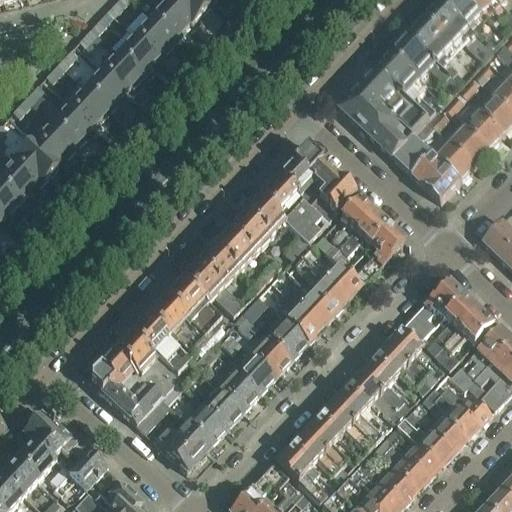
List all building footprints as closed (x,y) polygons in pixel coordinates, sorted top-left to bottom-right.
[(191,31),(212,8),(209,5),(203,0),(169,0),(164,6),(166,7),(189,29),(191,31)] [(463,0),(449,0),(441,9),(468,34),(482,19),(463,0)] [(463,0),(482,19),(489,11),(493,16),(500,9),(492,0),(463,0)] [(492,0),(500,9),(508,2),(506,0),(492,0)] [(166,7),(150,25),(173,46),(189,29),(166,7)] [(116,8),(107,17),(113,23),(121,13),(116,8)] [(441,9),(425,26),(455,53),(462,45),(464,47),(468,43),(471,46),(476,42),(468,34),(441,9)] [(91,34),(97,40),(109,27),(103,21),(91,34)] [(150,25),(133,42),(156,64),(173,46),(150,25)] [(425,26),(410,42),(450,81),(453,83),(462,92),(467,86),(460,80),(452,72),(452,66),(447,62),(455,53),(425,26)] [(85,53),(97,40),(91,34),(79,47),(85,53)] [(133,42),(117,59),(140,81),(156,64),(133,42)] [(410,42),(394,60),(420,85),(431,74),(444,87),(450,81),(410,42)] [(485,50),(476,42),(471,46),(467,50),(485,67),(493,58),(485,50)] [(493,58),(499,52),(491,44),(485,50),(493,58)] [(511,58),(510,57),(504,51),(497,59),(511,73),(511,76),(506,82),(508,84),(511,88),(511,58)] [(58,69),(64,75),(76,62),(70,56),(58,69)] [(123,99),(140,81),(117,59),(100,77),(123,99)] [(378,77),(377,77),(429,127),(437,119),(426,108),(419,101),(427,92),(420,85),(394,60),(378,77)] [(52,88),(64,75),(58,69),(46,82),(52,88)] [(487,71),(475,83),(481,89),(493,76),(487,71)] [(100,77),(84,94),(107,116),(123,99),(100,77)] [(404,103),(377,77),(345,111),(346,119),(394,164),(429,127),(404,103)] [(462,92),(453,83),(447,90),(456,98),(462,92)] [(511,88),(508,84),(503,89),(501,87),(491,98),(493,100),(511,117),(511,88)] [(472,86),(461,99),(467,104),(478,92),(472,86)] [(25,104),(31,110),(43,97),(37,92),(25,104)] [(84,94),(68,112),(91,133),(97,126),(107,116),(84,94)] [(511,133),(511,117),(493,100),(488,105),(486,103),(477,114),(478,115),(505,141),(511,133)] [(458,102),(446,114),(452,120),(464,108),(458,102)] [(18,123),(31,110),(25,104),(13,117),(18,123)] [(68,112),(51,129),(74,151),(91,133),(68,112)] [(505,141),(478,115),(474,120),(472,119),(462,129),(464,131),(490,156),(505,141)] [(437,119),(429,127),(435,133),(438,135),(449,123),(443,117),(441,119),(439,117),(437,119)] [(429,127),(394,164),(413,182),(441,208),(442,207),(461,187),(476,171),(449,146),(444,152),(442,150),(433,160),(420,149),(435,133),(429,127)] [(51,129),(35,146),(58,168),(65,161),(74,151),(51,129)] [(490,156),(464,131),(459,136),(457,134),(447,145),(449,146),(476,171),(490,156)] [(34,145),(13,167),(39,192),(60,170),(58,168),(35,146),(34,145)] [(277,183),(327,229),(356,199),(313,159),(311,154),(306,152),(277,183)] [(39,193),(39,192),(13,167),(0,180),(0,189),(19,207),(35,189),(39,193)] [(259,202),(286,227),(302,242),(309,249),(327,229),(277,183),(259,202)] [(0,189),(0,221),(3,224),(19,207),(0,189)] [(259,202),(243,219),(270,244),(286,227),(259,202)] [(347,230),(331,247),(334,250),(325,259),(330,264),(374,217),(359,203),(340,223),(347,230)] [(363,245),(370,252),(389,231),(374,217),(330,264),(338,271),(363,245)] [(243,219),(228,235),(255,261),(270,244),(243,219)] [(500,264),(511,251),(511,235),(503,227),(483,248),(500,264)] [(395,255),(404,245),(389,231),(370,252),(377,258),(356,280),(365,289),(396,256),(395,255)] [(228,235),(212,252),(239,277),(255,261),(228,235)] [(302,242),(286,259),(293,266),(309,249),(302,242)] [(511,251),(500,264),(511,275),(511,251)] [(212,252),(187,279),(213,304),(233,322),(242,312),(223,294),(239,277),(212,252)] [(361,293),(345,278),(340,273),(334,280),(309,256),(301,264),(347,307),(361,293)] [(301,264),(294,272),(315,291),(309,297),(334,321),(347,307),(301,264)] [(274,265),(267,273),(273,279),(281,271),(274,265)] [(258,296),(273,279),(267,273),(251,289),(258,296)] [(213,304),(187,279),(128,341),(155,366),(156,365),(175,383),(198,359),(196,357),(213,338),(223,328),(223,325),(208,311),(213,304)] [(426,325),(436,314),(443,321),(463,300),(449,287),(439,296),(438,295),(404,332),(419,346),(433,331),(426,325)] [(251,289),(243,298),(250,304),(258,296),(251,289)] [(291,292),(284,300),(321,335),(334,321),(309,297),(301,290),(295,296),(291,292)] [(281,312),(275,318),(282,324),(308,349),(321,335),(284,300),(276,308),(281,312)] [(478,314),(463,300),(443,321),(450,327),(426,353),(434,360),(478,314)] [(258,303),(252,310),(259,318),(263,318),(268,312),(258,303)] [(493,328),(478,314),(434,360),(449,374),(457,365),(450,359),(466,343),(473,349),(493,328)] [(242,319),(234,327),(249,341),(257,333),(242,319)] [(282,324),(265,342),(291,367),(308,349),(282,324)] [(456,377),(450,383),(453,386),(461,393),(464,396),(467,393),(466,392),(472,386),(489,368),(511,345),(498,333),(470,363),(476,369),(466,379),(463,383),(456,377)] [(436,384),(422,370),(428,363),(400,336),(386,351),(429,392),(436,384)] [(232,359),(240,350),(230,340),(222,348),(232,359)] [(155,366),(128,341),(112,358),(139,383),(155,366)] [(260,352),(252,361),(252,362),(275,384),(291,367),(265,342),(258,349),(260,352)] [(472,386),(466,392),(467,393),(477,402),(478,403),(485,396),(480,391),(489,382),(495,389),(503,380),(511,370),(511,346),(511,345),(489,368),(472,386)] [(421,400),(429,392),(386,351),(372,365),(393,385),(399,379),(421,400)] [(201,362),(193,371),(199,376),(200,378),(217,360),(210,353),(201,362)] [(139,383),(112,358),(90,381),(91,389),(135,431),(160,405),(177,388),(179,386),(175,383),(156,365),(155,366),(139,383)] [(252,362),(252,361),(249,358),(241,367),(244,369),(236,378),(235,379),(259,401),(275,384),(252,362)] [(372,365),(358,380),(401,421),(409,413),(387,392),(393,385),(372,365)] [(511,370),(503,380),(480,405),(493,418),(511,397),(511,370)] [(182,393),(199,376),(193,371),(179,386),(177,388),(182,393)] [(228,387),(220,395),(219,396),(243,418),(259,401),(235,379),(236,378),(233,375),(225,384),(228,387)] [(394,429),(401,421),(358,380),(344,394),(366,414),(372,408),(394,429)] [(182,393),(177,388),(160,405),(166,410),(182,393)] [(203,413),(226,435),(243,418),(219,396),(220,395),(217,393),(209,401),(212,404),(203,413)] [(447,393),(441,400),(455,413),(477,435),(490,421),(475,407),(468,400),(461,406),(447,393)] [(382,430),(376,437),(359,421),(366,414),(344,394),(331,409),(374,450),(388,435),(382,430)] [(434,394),(425,404),(431,410),(434,407),(448,421),(442,426),(465,448),(477,435),(455,413),(441,400),(434,394)] [(160,405),(135,431),(144,440),(169,414),(166,410),(160,405)] [(331,409),(317,424),(338,443),(344,437),(366,458),(374,450),(331,409)] [(195,421),(187,430),(210,452),(226,435),(203,413),(200,410),(192,418),(195,421)] [(419,410),(409,420),(416,426),(426,416),(419,410)] [(23,436),(33,446),(34,445),(52,463),(52,462),(60,454),(67,460),(77,448),(51,423),(48,425),(40,418),(23,436)] [(409,420),(404,426),(410,432),(416,426),(409,420)] [(168,432),(153,448),(185,479),(210,452),(187,430),(179,423),(170,434),(168,432)] [(332,450),(338,443),(317,424),(303,438),(341,474),(348,466),(332,450)] [(400,430),(396,433),(397,434),(411,447),(417,453),(418,453),(440,474),(453,461),(430,439),(426,443),(417,435),(415,437),(410,432),(404,426),(400,430)] [(442,426),(430,439),(453,461),(465,448),(442,426)] [(394,436),(385,446),(391,452),(401,442),(394,436)] [(333,482),(341,474),(303,438),(289,453),(310,473),(317,466),(333,482)] [(34,445),(33,446),(14,467),(36,487),(56,466),(52,462),(52,463),(34,445)] [(385,446),(375,456),(381,462),(384,460),(398,473),(393,479),(415,500),(428,487),(405,466),(399,460),(391,452),(385,446)] [(411,447),(399,460),(405,466),(428,487),(440,474),(418,453),(417,453),(411,447)] [(289,453),(275,468),(318,508),(326,500),(312,487),(318,480),(310,473),(289,453)] [(88,458),(76,471),(69,478),(67,480),(85,496),(105,474),(88,458)] [(369,462),(360,472),(401,511),(404,511),(415,500),(393,479),(388,484),(373,471),(376,468),(369,462)] [(70,466),(63,473),(69,478),(76,471),(70,466)] [(14,467),(0,481),(0,484),(20,504),(36,487),(14,467)] [(238,509),(235,511),(263,511),(265,510),(259,504),(262,501),(261,500),(272,489),(279,496),(288,486),(272,471),(263,480),(237,508),(238,509)] [(401,511),(360,472),(350,483),(357,489),(359,486),(373,500),(368,505),(375,511),(401,511)] [(57,480),(50,487),(56,492),(58,490),(62,485),(67,480),(69,478),(63,473),(57,480)] [(511,504),(511,482),(501,494),(511,504)] [(137,511),(141,508),(115,483),(99,499),(100,500),(112,511),(137,511)] [(0,484),(0,511),(12,511),(20,504),(0,484)] [(263,511),(290,511),(302,500),(288,486),(279,496),(287,503),(278,511),(267,511),(265,510),(263,511)] [(347,486),(335,499),(349,511),(375,511),(368,505),(362,511),(353,503),(359,497),(347,486)] [(511,511),(511,504),(501,494),(485,510),(486,511),(511,511)] [(349,511),(335,499),(322,511),(349,511)] [(87,500),(81,505),(81,506),(80,507),(85,511),(99,511),(94,507),(87,500)] [(302,500),(290,511),(300,511),(307,505),(302,500)]
